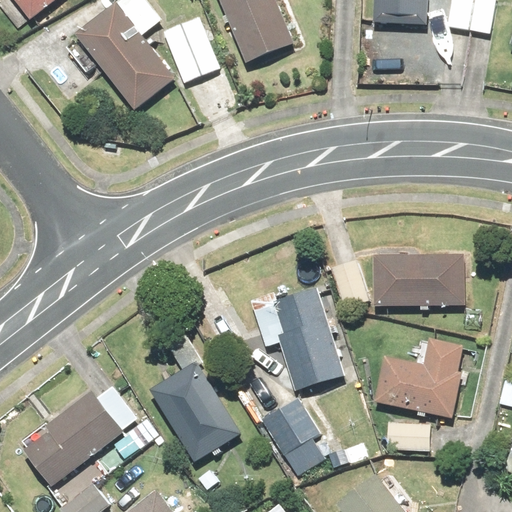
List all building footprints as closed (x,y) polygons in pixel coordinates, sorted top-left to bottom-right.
[(19,0),(32,14),(48,0),(19,0)] [(142,0),(112,0),(73,33),(135,108),(173,77),(138,36),(158,19),(142,0)] [(274,0),(217,0),(242,61),(291,42),(274,0)] [(425,0),(373,0),(372,18),(423,22),(425,0)] [(450,0),(448,27),(490,31),(492,0),(450,0)] [(196,16),(160,31),(179,79),(215,64),(196,16)] [(462,255),(373,252),(371,299),(460,303),(462,255)] [(341,373),(316,285),(269,299),(293,386),(341,373)] [(160,333),(179,367),(198,356),(178,323),(160,333)] [(449,413),(463,342),(427,335),(421,363),(382,355),(374,399),(449,413)] [(150,384),(192,458),(240,430),(198,356),(179,367),(150,384)] [(511,376),(502,374),(496,405),(511,408),(511,376)] [(94,387),(19,442),(62,498),(91,476),(92,475),(80,458),(123,426),(94,387)] [(298,394),(257,417),(291,475),(324,456),(316,441),(323,437),(298,394)] [(428,421),(384,419),(383,444),(427,446),(428,421)] [(132,426),(111,442),(122,456),(143,440),(132,426)] [(511,445),(503,468),(511,471),(511,445)] [(405,511),(377,473),(336,502),(343,511),(405,511)] [(91,476),(62,498),(55,503),(62,511),(95,511),(109,502),(91,476)] [(172,511),(152,486),(120,511),(172,511)]
